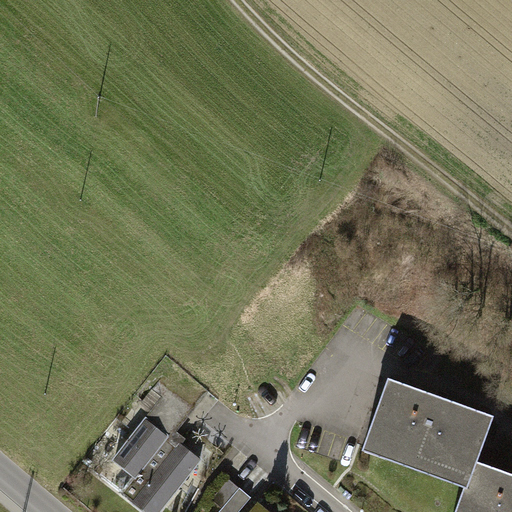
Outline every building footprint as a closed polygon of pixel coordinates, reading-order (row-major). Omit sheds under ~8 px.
[(202,385),(175,362),(153,389),(164,398),(115,459),(136,476),(123,491),(134,500),(133,501),(146,511),(157,511),(201,458),(180,442),(178,444),(167,436),(186,412),(182,409),(202,385)] [(492,418),(389,380),(367,441),(470,478),(475,462),(492,418)] [(511,511),(511,475),(475,462),(470,478),(457,511),(511,511)] [(240,487),(230,478),(212,499),(223,508),(240,487)] [(239,511),(252,497),(240,487),(223,508),(220,511),(221,511),(239,511)] [(269,511),(258,503),(250,511),(269,511)]
